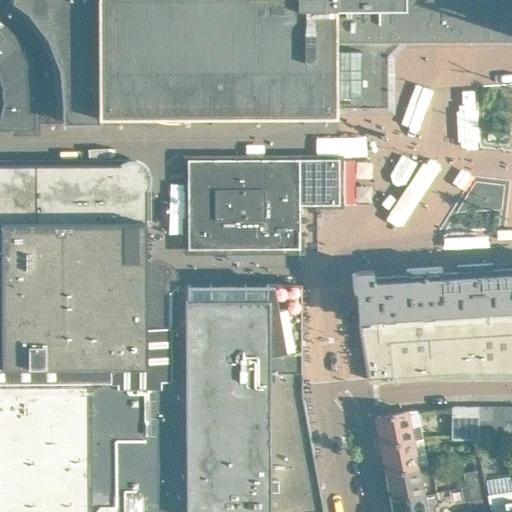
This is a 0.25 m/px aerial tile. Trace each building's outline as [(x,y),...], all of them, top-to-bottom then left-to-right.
[(369,107),(387,89),(387,55),(402,39),(400,0),(334,0),(335,40),(334,40),(335,107),(369,107)] [(511,38),(511,0),(400,0),(402,39),(511,38)] [(0,27),(0,66),(23,54),(18,45),(3,30),(0,27)] [(28,63),(23,54),(0,66),(0,82),(30,73),(28,63)] [(33,83),(30,73),(0,82),(2,89),(2,96),(34,93),(33,83)] [(34,104),(34,93),(2,96),(3,103),(0,115),(0,130),(12,130),(35,130),(34,104)] [(433,95),(433,112),(472,112),(472,95),(433,95)] [(493,114),(511,113),(511,95),(492,96),(493,114)] [(399,169),(369,167),(368,212),(418,214),(418,196),(483,199),(482,210),(511,211),(511,132),(412,128),(411,147),(400,146),(399,169)] [(188,219),(183,224),(183,253),(226,253),(258,253),(263,248),(277,248),(282,253),(295,253),(300,248),(299,205),(299,158),(187,159),(188,219)] [(339,158),(299,158),(299,205),(339,204),(339,158)] [(0,222),(145,221),(144,191),(145,190),(146,189),(146,188),(147,187),(147,186),(148,185),(148,184),(148,183),(149,181),(149,179),(149,177),(149,176),(148,174),(148,173),(148,172),(147,170),(146,169),(145,168),(145,167),(144,167),(144,166),(143,165),(142,164),(141,163),(139,162),(138,162),(137,161),(136,161),(135,160),(134,160),(133,160),(132,160),(130,160),(129,160),(127,160),(126,160),(125,160),(124,160),(123,161),(122,161),(121,162),(120,162),(119,163),(118,163),(117,164),(15,165),(0,164),(0,222)] [(439,239),(440,221),(411,220),(411,238),(439,239)] [(0,222),(0,364),(110,365),(146,365),(145,330),(145,325),(145,321),(145,258),(145,221),(0,222)] [(390,235),(390,224),(367,224),(367,235),(390,235)] [(511,230),(475,231),(475,244),(511,243),(511,230)] [(511,260),(511,261),(354,271),(355,283),(359,321),(368,378),(391,377),(388,342),(395,341),(398,377),(462,373),(509,373),(511,373),(511,260)] [(166,440),(155,440),(155,480),(165,490),(186,511),(240,511),(277,511),(323,511),(303,400),(302,321),(302,293),(301,284),(292,284),(245,284),(245,288),(210,288),(210,284),(190,284),(177,284),(170,291),(170,321),(171,364),(172,364),(172,379),(166,379),(166,406),(166,431),(166,440)] [(110,365),(0,364),(0,511),(94,511),(118,488),(118,440),(118,410),(118,389),(110,381),(110,365)] [(164,364),(149,379),(149,406),(150,440),(155,440),(166,440),(166,431),(166,406),(166,379),(172,379),(172,364),(171,364),(164,364)] [(465,439),(465,407),(451,407),(451,439),(465,439)] [(478,439),(479,430),(479,407),(465,407),(465,439),(478,439)] [(491,430),(492,407),(479,407),(479,430),(491,430)] [(504,430),(504,407),(492,407),(491,430),(497,430),(504,430)] [(422,439),(420,426),(410,428),(407,411),(375,417),(375,419),(377,433),(378,433),(381,445),(413,440),(422,439)] [(511,439),(511,429),(504,430),(497,430),(497,439),(511,439)] [(497,439),(497,430),(491,430),(479,430),(478,439),(497,439)] [(418,466),(413,440),(381,445),(383,457),(382,457),(385,473),(418,466)] [(436,493),(431,464),(418,466),(385,473),(388,489),(389,489),(391,501),(436,493)] [(478,485),(475,471),(464,474),(466,487),(478,485)] [(480,498),(478,485),(466,487),(469,501),(480,498)] [(511,511),(511,491),(488,496),(490,510),(490,511),(511,511)] [(439,504),(436,493),(391,501),(393,511),(434,511),(434,507),(437,505),(439,504)]
